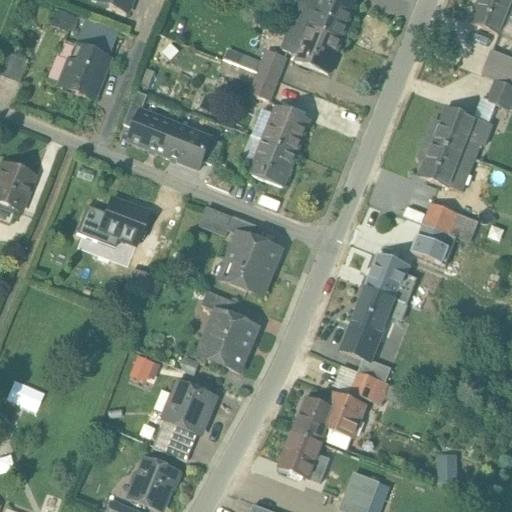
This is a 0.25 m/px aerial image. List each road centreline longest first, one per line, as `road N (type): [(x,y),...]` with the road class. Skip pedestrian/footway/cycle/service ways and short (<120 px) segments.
road 1 (residential): [(203,511),(252,432),(332,245)]
road 2 (residential): [(332,245),(430,0)]
road 3 (residential): [(332,245),(100,149)]
road 4 (residential): [(100,149),(156,0)]
